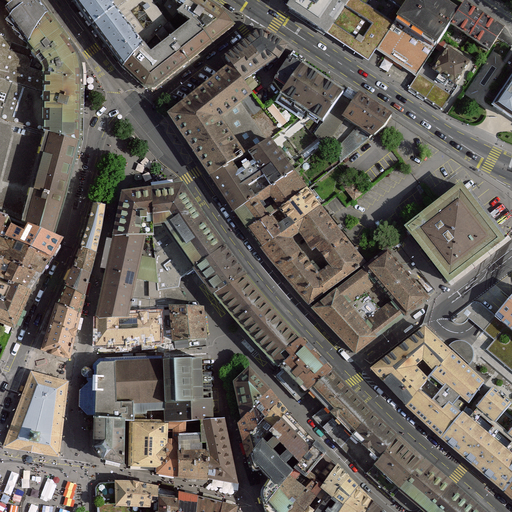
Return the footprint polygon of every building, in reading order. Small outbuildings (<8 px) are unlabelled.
[(39,8),(32,0),(1,0),(0,1),(0,4),(21,37),(39,8)] [(0,4),(0,1),(1,0),(0,0),(0,36),(26,45),(21,37),(0,4)] [(70,0),(75,5),(88,22),(121,0),(106,0),(105,1),(104,0),(70,0)] [(121,0),(88,22),(122,65),(148,44),(167,30),(160,20),(144,0),(121,0)] [(160,0),(171,7),(160,20),(167,30),(185,10),(194,0),(160,0)] [(221,10),(203,0),(194,0),(185,10),(212,41),(234,23),(221,10)] [(293,0),(288,8),(329,35),(351,0),(293,0)] [(351,0),(329,35),(369,60),(377,49),(408,0),(351,0)] [(444,0),(408,0),(377,49),(418,75),(425,63),(447,30),(460,10),(444,0)] [(464,4),(460,10),(447,30),(469,44),(486,19),(464,4)] [(57,30),(39,8),(21,37),(26,45),(30,52),(57,30)] [(187,62),(212,41),(185,10),(167,30),(187,62)] [(503,29),(486,19),(469,44),(487,55),(503,29)] [(69,45),(57,30),(30,52),(36,59),(38,64),(37,69),(76,69),(75,57),(69,45)] [(154,88),(187,62),(167,30),(148,44),(122,65),(143,87),(154,88)] [(257,33),(225,57),(231,65),(251,91),(258,85),(251,75),(276,57),(279,58),(287,45),(266,33),(257,33)] [(0,75),(37,89),(37,69),(38,64),(36,59),(30,52),(26,45),(0,36),(0,75)] [(292,49),(272,81),(280,91),(303,56),(292,49)] [(447,49),(434,69),(456,83),(468,63),(447,49)] [(347,86),(303,56),(280,91),(274,100),(298,116),(300,113),(305,116),(308,112),(323,122),(347,86)] [(425,63),(418,75),(410,87),(442,108),(458,84),(456,83),(434,69),(425,63)] [(169,114),(219,115),(251,91),(231,65),(169,114)] [(77,89),(76,69),(37,69),(37,89),(77,89)] [(0,117),(40,130),(37,89),(0,75),(0,117)] [(511,76),(494,106),(511,117),(511,76)] [(390,117),(347,86),(323,122),(316,133),(326,146),(345,118),(357,127),(338,148),(340,163),(343,161),(374,135),(385,127),(390,117)] [(77,140),(77,89),(37,89),(40,130),(77,140)] [(219,115),(169,114),(209,174),(232,159),(248,150),(270,136),(280,130),(251,91),(219,115)] [(0,214),(2,215),(15,220),(40,130),(0,117),(0,214)] [(50,234),(77,140),(40,130),(15,220),(50,234)] [(132,133),(129,136),(135,142),(138,140),(132,133)] [(232,159),(209,174),(233,210),(295,170),(270,136),(248,150),(254,158),(237,168),(232,159)] [(295,170),(233,210),(246,228),(308,188),(295,170)] [(178,182),(149,187),(150,226),(162,225),(172,241),(204,217),(178,182)] [(465,186),(409,230),(450,282),(506,239),(465,186)] [(121,191),(111,236),(150,235),(150,226),(149,187),(121,191)] [(308,188),(246,228),(260,247),(321,205),(308,188)] [(99,228),(103,206),(90,204),(85,226),(78,247),(94,252),(99,228)] [(321,205),(260,247),(278,270),(303,252),(293,239),(299,234),(311,250),(316,247),(340,230),(323,207),(321,205)] [(0,238),(47,257),(58,239),(50,234),(15,220),(2,215),(0,214),(0,238)] [(224,245),(204,217),(172,241),(191,269),(194,267),(224,245)] [(191,269),(172,241),(162,225),(150,226),(150,235),(158,291),(179,289),(179,278),(191,269)] [(303,252),(278,270),(309,305),(366,261),(340,230),(316,247),(330,264),(322,270),(312,260),(310,261),(303,252)] [(158,291),(150,235),(111,236),(94,320),(127,318),(127,316),(129,309),(156,305),(168,306),(186,307),(186,298),(179,289),(158,291)] [(0,257),(37,274),(47,257),(0,238),(0,257)] [(245,275),(224,245),(194,267),(214,293),(245,275)] [(88,274),(94,252),(78,247),(69,267),(88,274)] [(388,252),(313,308),(358,352),(426,298),(388,252)] [(0,279),(26,290),(37,274),(0,257),(0,279)] [(82,297),(88,274),(69,267),(61,287),(82,297)] [(270,304),(245,275),(214,293),(243,328),(255,343),(280,368),(283,365),(286,363),(281,357),(300,339),(270,304)] [(0,324),(10,329),(26,290),(0,279),(0,324)] [(78,315),(82,297),(61,287),(53,304),(78,315)] [(511,296),(496,316),(485,331),(511,354),(511,296)] [(476,302),(473,302),(452,319),(453,320),(455,322),(457,323),(460,323),(462,323),(465,322),(467,321),(469,319),(475,323),(485,331),(496,316),(481,304),(479,303),(476,302)] [(65,361),(78,315),(53,304),(35,352),(65,361)] [(158,341),(172,342),(168,306),(156,305),(129,309),(127,316),(157,314),(158,341)] [(186,307),(168,306),(172,342),(206,340),(201,307),(186,307)] [(158,341),(157,314),(127,316),(127,318),(94,320),(93,346),(125,344),(158,341)] [(428,329),(405,348),(435,376),(455,353),(428,329)] [(301,339),(300,339),(281,357),(286,363),(283,365),(287,370),(278,377),(298,401),(308,393),(334,373),(301,339)] [(405,348),(377,372),(418,369),(431,381),(435,376),(405,348)] [(410,406),(463,455),(504,399),(494,388),(486,397),(480,392),(486,383),(455,353),(435,376),(431,381),(410,406)] [(164,425),(161,362),(161,358),(97,360),(91,366),(91,371),(89,371),(86,369),(83,368),(80,371),(79,375),(82,378),(86,379),(86,381),(87,383),(79,390),(79,409),(85,416),(91,417),(91,421),(120,422),(130,423),(164,425)] [(161,362),(164,425),(185,424),(199,423),(213,422),(211,394),(202,394),(201,360),(161,362)] [(269,391),(248,369),(241,376),(256,405),(269,391)] [(377,372),(410,406),(431,381),(418,369),(377,372)] [(66,382),(28,372),(22,390),(64,401),(66,382)] [(342,380),(334,373),(308,393),(323,408),(312,417),(316,421),(342,448),(374,416),(373,414),(342,380)] [(256,405),(241,376),(233,384),(240,422),(256,405)] [(64,401),(22,390),(13,414),(1,446),(29,450),(57,456),(60,433),(64,401)] [(240,422),(237,426),(242,445),(263,422),(280,403),(269,391),(256,405),(240,422)] [(511,405),(504,399),(463,455),(488,476),(507,493),(511,486),(511,419),(507,415),(511,407),(511,405)] [(288,413),(280,403),(263,422),(273,430),(288,413)] [(273,430),(246,461),(251,473),(253,474),(255,475),(257,475),(259,474),(263,479),(268,483),(262,491),(261,493),(261,496),(261,499),(261,502),(263,511),(264,511),(298,471),(317,444),(300,426),(288,413),(273,430)] [(400,440),(374,416),(342,448),(369,476),(400,440)] [(120,422),(91,421),(89,453),(98,464),(120,468),(120,422)] [(205,446),(208,480),(235,486),(222,421),(213,422),(199,423),(200,439),(200,446),(205,446)] [(263,422),(242,445),(246,461),(273,430),(263,422)] [(164,425),(130,423),(129,468),(154,469),(163,470),(163,441),(164,431),(164,425)] [(163,470),(154,469),(155,476),(176,480),(177,440),(184,440),(185,424),(164,425),(164,431),(171,432),(170,441),(163,441),(163,470)] [(177,440),(176,480),(208,482),(205,446),(200,446),(200,439),(184,440),(177,440)] [(427,465),(400,440),(369,476),(398,501),(427,465)] [(326,456),(317,444),(298,471),(308,479),(311,475),(326,456)] [(337,470),(326,456),(311,475),(317,480),(314,484),(323,493),(337,470)] [(427,465),(398,501),(410,511),(411,511),(413,511),(415,511),(416,511),(418,510),(419,509),(421,511),(427,511),(450,484),(439,476),(427,465)] [(332,502),(349,482),(337,470),(323,493),(332,502)] [(298,471),(264,511),(291,511),(307,491),(301,487),(308,479),(298,471)] [(307,491),(291,511),(308,511),(323,493),(314,484),(317,480),(311,475),(308,479),(301,487),(307,491)] [(343,511),(359,491),(349,482),(332,502),(343,511)] [(99,484),(95,489),(95,505),(98,505),(113,505),(113,509),(139,511),(149,511),(153,506),(153,502),(155,501),(156,488),(131,483),(99,484)] [(482,511),(450,484),(427,511),(482,511)] [(174,511),(175,494),(156,488),(155,501),(154,511),(174,511)] [(369,511),(374,505),(359,491),(343,511),(342,511),(369,511)] [(323,493),(308,511),(324,511),(332,502),(323,493)] [(174,511),(195,511),(196,499),(175,494),(174,511)] [(196,499),(195,511),(220,511),(221,506),(196,499)] [(324,511),(342,511),(343,511),(332,502),(324,511)]
